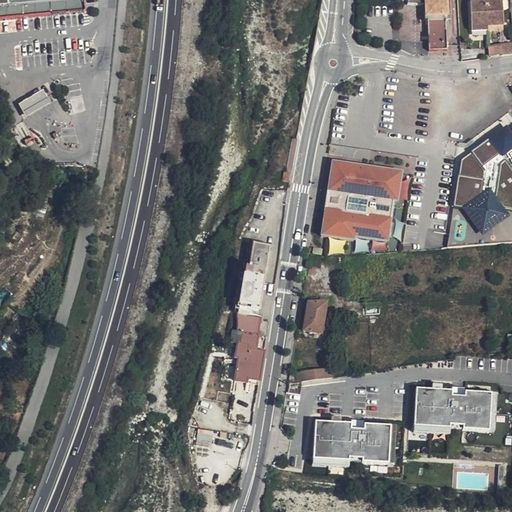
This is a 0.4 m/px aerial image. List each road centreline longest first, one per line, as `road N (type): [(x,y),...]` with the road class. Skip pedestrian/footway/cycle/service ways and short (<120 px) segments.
road 1 (primary): [(160,0),(148,117),(119,265),(38,511)]
road 2 (primary): [(50,511),(129,274),(171,0)]
road 3 (tertiary): [(301,188),(241,511)]
road 4 (unclassified): [(107,0),(93,147)]
road 5 (unclassified): [(511,63),(441,70),(391,62)]
